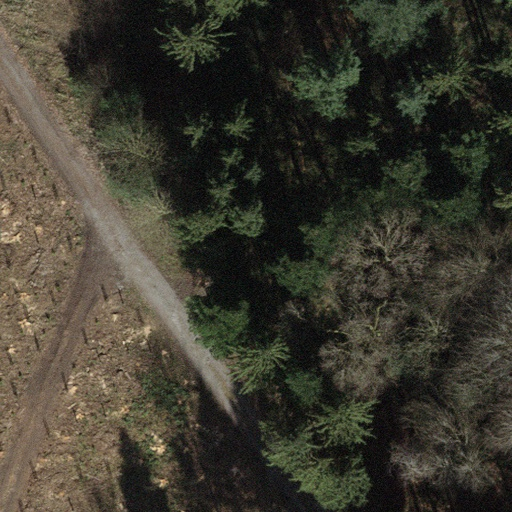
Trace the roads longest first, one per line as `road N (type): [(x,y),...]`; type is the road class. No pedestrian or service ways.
road 1 (track): [(0,31),(81,174),(304,511)]
road 2 (track): [(81,174),(0,477)]
